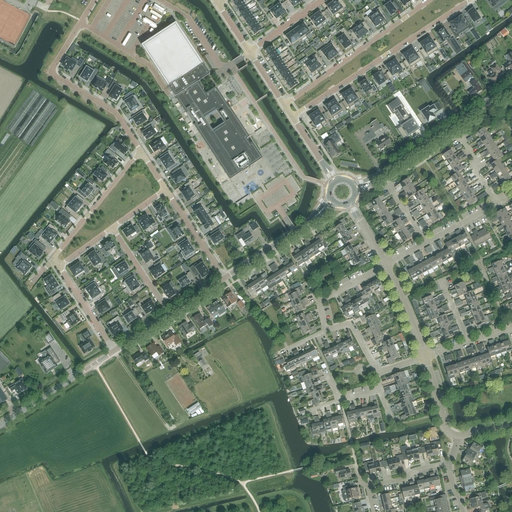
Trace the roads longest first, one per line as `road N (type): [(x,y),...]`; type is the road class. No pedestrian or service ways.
road 1 (residential): [(293,117),(471,0)]
road 2 (residential): [(94,0),(48,73),(113,110),(140,152)]
road 3 (residential): [(430,0),(284,103)]
road 4 (tertiary): [(380,175),(511,87)]
road 5 (tertiary): [(0,426),(114,350)]
road 6 (residential): [(140,152),(53,257)]
road 7 (tertiary): [(114,350),(224,278)]
